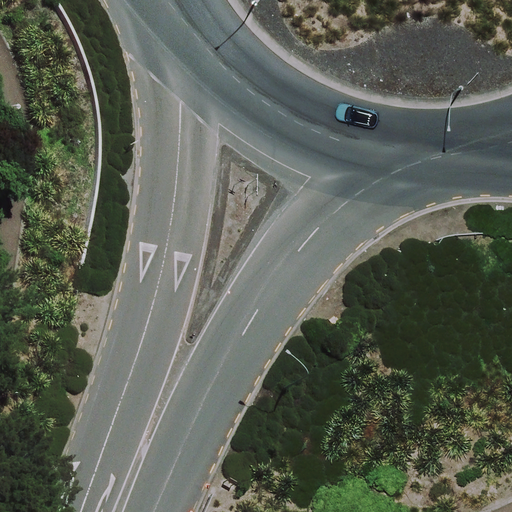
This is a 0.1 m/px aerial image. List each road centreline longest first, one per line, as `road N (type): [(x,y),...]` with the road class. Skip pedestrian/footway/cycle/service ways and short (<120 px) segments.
road 1 (secondary): [(110,511),(168,241),(188,26)]
road 2 (secondary): [(417,153),(312,232),(127,511)]
road 3 (trunk): [(417,153),(341,140),(287,117),(234,78),(188,26)]
